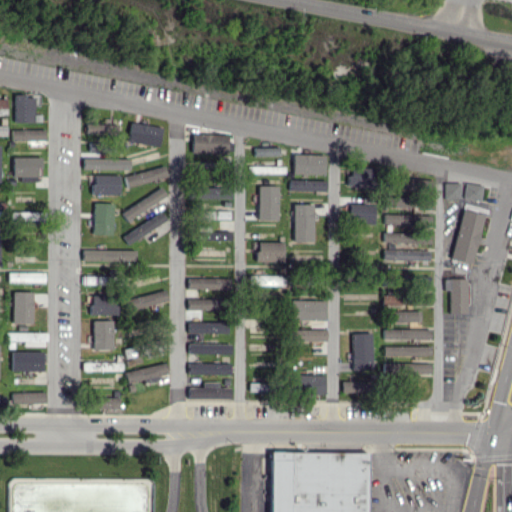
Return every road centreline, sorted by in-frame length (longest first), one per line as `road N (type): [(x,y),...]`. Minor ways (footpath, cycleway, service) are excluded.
road 1 (residential): [(0,72),(511,182)]
road 2 (residential): [(511,439),(470,432),(0,435)]
road 3 (residential): [(62,83),(61,435)]
road 4 (residential): [(176,109),(177,434)]
road 5 (residential): [(333,431),(331,143)]
road 6 (residential): [(438,432),(439,166)]
road 7 (tertiary): [(511,39),(290,0)]
